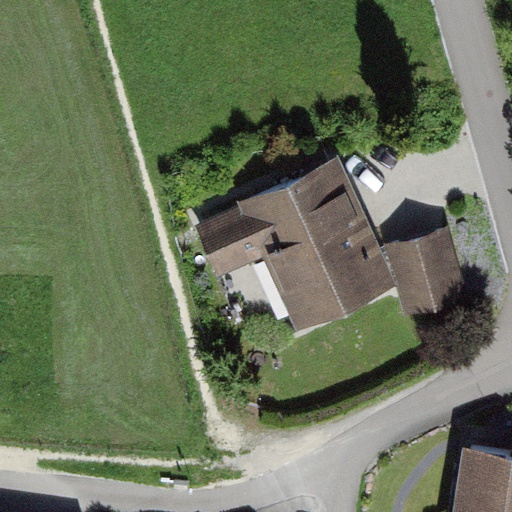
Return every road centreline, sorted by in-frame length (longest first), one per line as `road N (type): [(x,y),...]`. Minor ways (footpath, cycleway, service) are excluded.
road 1 (residential): [(351,454),(301,481),(187,503),(0,487)]
road 2 (track): [(0,400),(217,400)]
road 3 (residential): [(511,366),(351,454)]
road 4 (residential): [(466,0),(511,169)]
